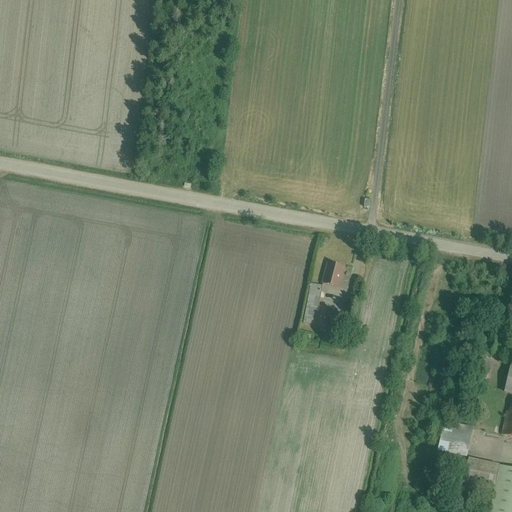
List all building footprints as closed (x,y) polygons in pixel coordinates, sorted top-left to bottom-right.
[(326,264),(321,287),(341,291),(346,268),(326,264)] [(320,307),(316,326),(324,328),(328,309),(320,307)] [(491,338),(487,354),(502,358),(506,341),(491,338)] [(511,403),(509,403),(501,437),(511,439),(511,403)] [(493,511),(511,511),(511,473),(501,472),(493,511)]
